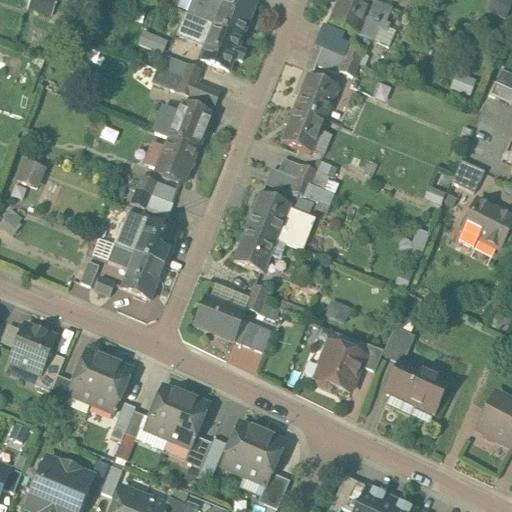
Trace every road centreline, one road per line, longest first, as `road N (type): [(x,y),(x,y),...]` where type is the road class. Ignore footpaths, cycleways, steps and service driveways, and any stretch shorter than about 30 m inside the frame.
road 1 (residential): [(298,0),(160,347)]
road 2 (residential): [(160,347),(329,434)]
road 3 (residential): [(329,434),(490,511)]
road 4 (residential): [(0,282),(160,347)]
